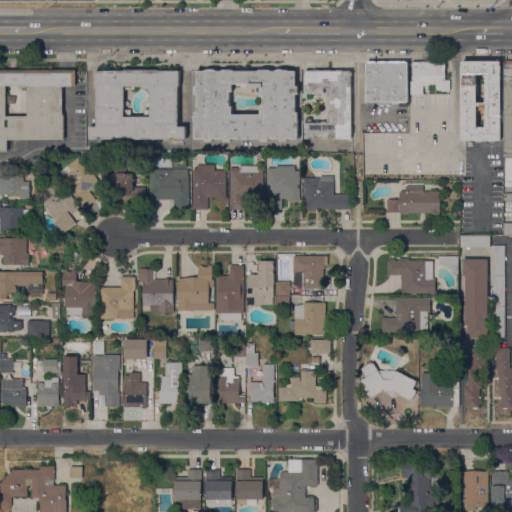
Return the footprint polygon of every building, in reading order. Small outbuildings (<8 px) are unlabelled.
[(474,142),(475,140),(462,140),(462,60),(501,60),(501,111),(503,111),(503,123),(502,123),(502,140),(482,140),(482,142),(474,142)] [(504,61),(511,61),(511,191),(505,191),(505,158),(504,158),(504,123),(503,123),(503,111),(504,111),(504,63),(504,61)] [(408,63),(408,102),(403,102),(403,105),(400,105),(400,102),(366,102),(367,63),(408,63)] [(446,63),(445,80),(450,80),(450,91),(441,91),(435,90),(435,86),(423,85),(423,95),(410,94),(410,81),(411,81),(412,63),(446,63)] [(280,142),(280,139),(268,139),(268,142),(261,142),(261,139),(231,139),(231,142),(224,142),(224,139),(212,139),(212,142),(205,142),(206,139),(194,139),(194,112),(197,112),(197,94),(194,94),(194,86),(197,86),(197,70),(204,70),(207,69),(212,69),(217,70),(222,70),(225,69),(230,69),(234,70),(258,70),(261,69),(265,69),(272,70),(275,70),(277,69),(283,69),(288,69),(289,71),(296,71),(296,86),(298,86),(298,94),(296,94),(296,112),(299,112),(298,139),(287,139),(287,142),(280,142)] [(0,70),(76,70),(76,86),(63,87),(63,115),(64,115),(64,140),(8,140),(8,152),(0,152),(0,70)] [(89,139),(89,127),(97,127),(97,71),(124,71),(124,70),(159,70),(159,71),(180,71),(180,86),(179,86),(178,127),(186,127),(186,139),(89,139)] [(351,70),(351,139),(322,139),(322,136),(315,136),(315,139),(305,139),(305,120),(311,120),(311,122),(328,122),(328,88),(324,88),(324,94),(305,94),(305,70),(351,70)] [(100,183),(89,192),(96,200),(85,208),(58,173),(78,157),(79,158),(80,157),(100,183)] [(226,195),(226,200),(215,200),(215,198),(208,198),(208,210),(192,210),(192,205),(193,205),(193,170),(194,170),(194,168),(196,168),(196,165),(214,165),(214,170),(226,170),(226,195)] [(258,166),(258,171),(263,171),(263,194),(245,194),(245,210),(229,209),(229,205),(230,205),(230,168),(238,168),(239,166),(258,166)] [(276,168),(276,166),(295,166),(295,168),(300,168),(300,199),(295,199),(295,201),(288,201),(288,199),(282,199),(282,209),(266,209),(267,168),(276,168)] [(0,168),(2,168),(6,169),(6,171),(23,171),(23,182),(30,182),(30,192),(29,192),(29,197),(19,197),(19,195),(0,195),(0,168)] [(145,201),(131,201),(131,196),(107,196),(107,174),(113,174),(113,169),(125,169),(125,174),(134,174),(134,187),(145,187),(145,201)] [(173,169),(173,170),(188,170),(188,176),(189,206),(189,209),(173,210),(173,200),(150,200),(150,169),(173,169)] [(304,210),(304,178),(320,178),(320,175),(334,175),(334,195),(351,194),(351,203),(353,203),(353,209),(304,210)] [(51,188),(48,183),(58,176),(80,208),(70,214),(77,224),(62,235),(53,222),(54,221),(43,202),(46,200),(43,194),(51,188)] [(440,191),(440,215),(432,215),(432,213),(408,213),(408,215),(401,215),(401,212),(387,212),(387,200),(399,200),(399,191),(405,191),(405,183),(424,184),(424,191),(440,191)] [(0,203),(1,203),(1,207),(4,207),(4,208),(23,208),(28,208),(28,218),(23,218),(23,219),(22,219),(22,229),(0,229),(0,203)] [(490,236),(490,248),(460,248),(460,236),(490,236)] [(0,238),(26,238),(26,253),(28,253),(28,265),(3,265),(3,255),(0,255),(0,238)] [(504,338),(493,338),(493,245),(505,245),(504,338)] [(294,273),(293,273),(293,256),(327,256),(327,266),(325,266),(325,269),(323,268),(323,289),(303,289),(294,285),(294,273)] [(454,273),(452,272),(449,268),(447,267),(442,265),(439,265),(439,256),(458,256),(458,274),(454,273)] [(433,279),(435,279),(435,293),(401,293),(401,275),(387,275),(387,261),(390,261),(390,259),(394,259),(394,260),(398,260),(398,258),(409,258),(409,260),(426,260),(426,261),(433,261),(433,279)] [(488,259),(488,338),(467,338),(467,328),(463,328),(463,277),(462,277),(463,259),(488,259)] [(274,261),(273,298),(273,305),(263,305),(263,306),(247,305),(247,274),(258,275),(258,261),(274,261)] [(193,310),(193,311),(190,311),(190,312),(182,312),(182,311),(178,311),(178,278),(188,278),(188,277),(198,277),(198,265),(202,265),(202,267),(212,267),(212,280),(213,280),(213,288),(208,288),(208,303),(214,303),(214,311),(193,310)] [(216,276),(229,276),(229,265),(243,265),(244,313),(241,313),(241,324),(230,324),(230,313),(216,313),(216,276)] [(173,280),(173,304),(174,304),(173,313),(158,313),(158,312),(150,312),(150,306),(142,306),(142,282),(139,282),(139,268),(145,268),(145,269),(152,269),(152,270),(154,270),(154,279),(173,280)] [(15,285),(15,286),(16,286),(16,293),(9,293),(7,293),(6,300),(0,300),(0,272),(42,272),(42,283),(29,283),(29,285),(28,285),(15,285)] [(65,308),(66,285),(62,285),(62,272),(76,272),(76,282),(97,282),(96,316),(81,316),(81,315),(66,315),(65,308)] [(135,277),(135,291),(134,291),(133,319),(100,319),(101,287),(120,287),(120,277),(135,277)] [(290,281),(290,295),(276,295),(276,281),(286,281),(290,281)] [(56,293),(56,301),(46,301),(46,293),(56,293)] [(289,297),(289,310),(276,310),(276,297),(289,297)] [(396,318),(396,297),(430,298),(430,312),(428,312),(427,330),(397,330),(397,332),(382,332),(382,317),(396,318)] [(303,304),(303,303),(326,303),(325,313),(324,327),(325,327),(325,335),(320,335),(320,334),(305,334),(305,335),(295,335),(295,328),(289,328),(289,321),(294,321),(294,306),(303,304)] [(60,304),(60,318),(52,318),(52,304),(60,304)] [(0,305),(11,305),(11,306),(15,306),(15,311),(13,311),(13,316),(10,317),(10,319),(14,319),(14,320),(21,320),(21,330),(14,330),(14,332),(0,332),(0,305)] [(31,307),(30,317),(18,317),(18,307),(31,307)] [(49,321),(49,337),(27,337),(27,320),(49,321)] [(198,351),(198,338),(213,338),(213,351),(198,351)] [(147,339),(147,360),(124,359),(124,339),(147,339)] [(166,339),(166,359),(153,359),(153,339),(166,339)] [(330,340),(330,354),(310,354),(310,340),(330,340)] [(245,343),(245,357),(232,357),(232,343),(245,343)] [(254,353),(258,353),(258,367),(245,367),(245,346),(247,346),(247,343),(252,343),(252,346),(254,346),(254,353)] [(484,348),(484,358),(485,358),(485,360),(484,360),(484,370),(482,370),(482,389),(479,389),(479,396),(480,396),(480,400),(479,400),(479,408),(477,408),(476,409),(474,409),(473,409),(472,408),(465,408),(465,387),(467,387),(469,348),(484,348)] [(509,363),(510,363),(510,366),(510,368),(511,368),(511,408),(500,408),(500,400),(499,400),(499,397),(500,397),(500,389),(498,389),(498,380),(497,380),(497,377),(498,377),(498,369),(495,369),(495,361),(495,358),(495,348),(510,348),(509,363)] [(86,391),(90,391),(90,400),(77,400),(77,403),(73,403),(73,407),(64,407),(64,355),(76,355),(76,357),(78,357),(78,374),(86,374),(86,391)] [(120,372),(118,372),(118,391),(118,393),(119,393),(119,406),(105,406),(105,396),(99,396),(99,391),(93,391),(93,367),(93,356),(103,356),(103,355),(119,355),(120,372)] [(13,373),(0,373),(0,359),(13,359),(13,373)] [(57,360),(57,362),(60,362),(60,367),(61,367),(61,373),(43,373),(43,359),(57,360)] [(182,403),(159,403),(159,391),(160,391),(160,376),(165,376),(165,362),(182,362),(182,403)] [(378,370),(395,370),(417,381),(413,389),(417,390),(411,401),(398,395),(396,396),(394,397),(392,397),(389,395),(388,394),(387,392),(381,391),(370,398),(359,381),(365,377),(361,369),(373,362),(373,363),(378,370)] [(274,403),(263,403),(263,402),(250,402),(249,382),(263,382),(263,364),(274,364),(274,403)] [(192,367),(194,367),(194,366),(209,365),(209,378),(210,378),(211,403),(185,404),(184,374),(192,374),(192,367)] [(239,396),(245,396),(245,403),(217,403),(217,377),(219,377),(219,368),(234,368),(234,376),(238,376),(238,378),(239,378),(239,396)] [(286,387),(286,384),(290,384),(291,377),(299,377),(299,381),(301,381),(301,369),(314,369),(314,372),(315,372),(315,386),(326,386),(326,403),(314,403),(314,398),(302,398),(302,400),(300,400),(300,401),(278,401),(279,387),(286,387)] [(144,406),(144,407),(131,407),(131,406),(124,406),(124,375),(129,375),(129,372),(140,372),(140,383),(147,383),(147,406),(144,406)] [(58,378),(58,383),(59,383),(59,406),(52,406),(52,409),(47,409),(47,407),(37,407),(37,406),(36,406),(36,402),(37,402),(37,383),(44,383),(44,377),(58,378)] [(23,379),(23,388),(26,388),(26,407),(12,407),(12,403),(2,403),(2,379),(23,379)] [(453,386),(453,385),(459,385),(459,406),(453,406),(453,407),(437,407),(437,408),(432,408),(432,407),(421,407),(421,386),(453,386)] [(400,511),(400,503),(409,503),(409,497),(407,497),(407,477),(403,477),(403,460),(424,459),(424,466),(431,466),(432,479),(429,479),(430,493),(429,493),(429,511),(400,511)] [(305,498),(314,498),(314,511),(272,511),(272,489),(267,489),(267,487),(266,487),(266,481),(267,481),(267,479),(279,479),(279,472),(288,472),(288,460),(302,460),(317,460),(317,486),(305,486),(305,498)] [(39,470),(39,466),(54,466),(54,481),(54,486),(66,486),(66,499),(67,499),(66,511),(38,511),(38,510),(40,510),(40,502),(39,502),(39,498),(31,498),(31,486),(27,486),(27,497),(11,497),(11,506),(0,506),(0,483),(14,469),(39,470)] [(82,467),(82,478),(70,478),(70,467),(82,467)] [(236,500),(236,469),(250,470),(250,477),(263,477),(263,500),(256,500),(256,505),(237,505),(238,500),(236,500)] [(201,470),(202,500),(201,500),(201,507),(183,508),(182,500),(175,500),(175,478),(188,477),(188,470),(201,470)] [(232,477),(232,500),(221,500),(221,504),(206,504),(206,470),(219,470),(219,478),(232,477)] [(508,472),(508,477),(511,477),(511,506),(507,506),(507,511),(499,511),(500,507),(491,507),(492,475),(491,475),(491,471),(508,472)] [(488,504),(484,504),(484,507),(476,507),(476,511),(462,511),(462,504),(461,504),(461,481),(460,481),(460,472),(488,472),(488,504)]
